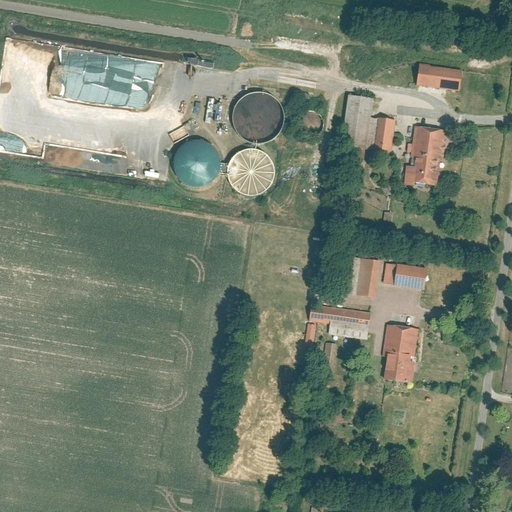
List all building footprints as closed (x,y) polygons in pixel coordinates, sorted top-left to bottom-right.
[(28,47),(11,45),(8,66),(15,67),(12,82),(30,85),(33,68),(51,71),(53,59),(61,61),(64,47),(29,41),(28,47)] [(461,58),(354,44),(350,77),(457,90),(461,58)] [(134,87),(138,60),(100,54),(97,74),(119,78),(118,87),(126,88),(126,86),(134,87)] [(369,98),(345,95),(338,165),(362,167),(364,150),(372,151),(375,118),(367,117),(369,98)] [(209,102),(210,120),(221,120),(220,102),(209,102)] [(393,120),(375,118),(372,151),(390,152),(393,120)] [(187,126),(171,135),(176,143),(192,135),(187,126)] [(445,129),(413,126),(410,157),(414,157),(413,166),(405,166),(403,185),(411,186),(411,182),(436,185),(438,157),(442,158),(445,129)] [(187,186),(193,188),(200,188),(206,185),(211,182),(215,176),(218,170),(218,164),(217,157),(214,152),(209,147),(203,144),(197,142),(191,143),(184,145),(179,149),(175,154),(173,160),(172,166),(173,173),(176,179),(181,183),(187,186)] [(244,195),(250,196),(257,195),(263,193),(268,189),(272,183),(274,177),(274,170),(273,164),(269,158),(264,153),(258,151),(252,149),(245,150),(239,153),(234,157),(230,162),(228,169),(228,175),(229,182),(233,187),(238,192),(244,195)] [(407,213),(387,210),(385,222),(405,225),(407,213)] [(374,297),(378,261),(351,257),(346,293),(374,297)] [(424,288),(427,268),(389,263),(386,284),(424,288)] [(367,340),(370,313),(312,305),(310,321),(330,324),(329,335),(367,340)] [(313,347),(315,325),(307,324),(304,346),(313,347)] [(387,325),(380,379),(408,383),(415,329),(387,325)]
